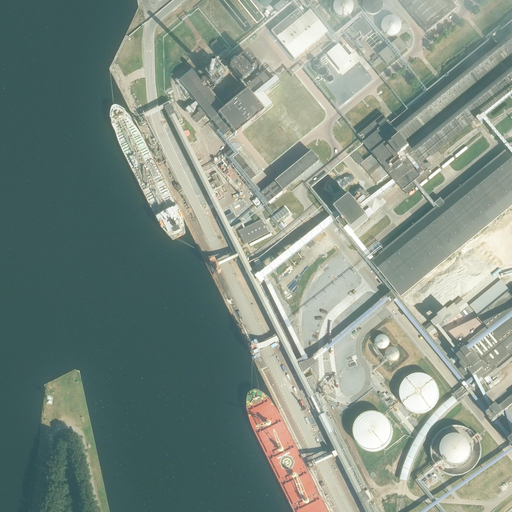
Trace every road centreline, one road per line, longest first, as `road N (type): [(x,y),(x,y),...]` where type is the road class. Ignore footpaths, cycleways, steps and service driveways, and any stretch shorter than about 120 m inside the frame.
road 1 (unclassified): [(347,511),(162,137),(151,102),(147,16)]
road 2 (unclassified): [(40,511),(52,435),(61,426),(80,434),(97,511)]
